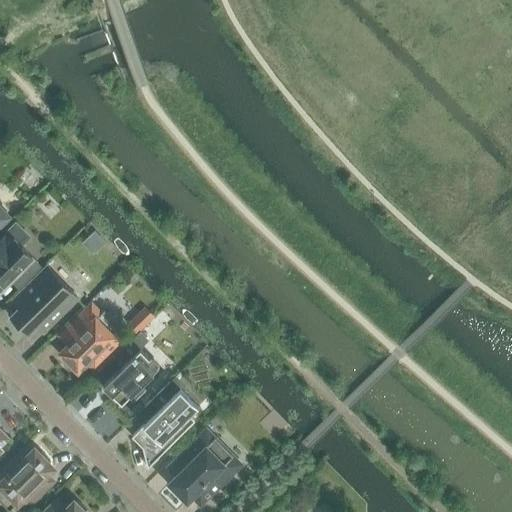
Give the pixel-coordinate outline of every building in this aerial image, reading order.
[(0,229),(10,220),(0,209),(0,229)] [(29,237),(16,224),(0,239),(0,289),(10,280),(19,289),(42,266),(20,245),(29,237)] [(14,301),(20,307),(11,316),(15,319),(15,323),(20,329),(24,329),(28,333),(36,324),(43,331),(46,328),(50,328),(56,322),(56,319),(77,298),(47,267),(12,302),(13,302),(14,301)] [(86,361),(93,368),(95,369),(125,339),(117,331),(121,327),(104,310),(100,314),(91,305),(61,335),(70,344),(61,352),(64,355),(62,356),(74,368),(75,367),(78,369),(86,361)] [(145,306),(127,324),(137,334),(155,316),(145,306)] [(141,384),(159,366),(138,345),(146,337),(141,331),(113,358),(122,366),(103,384),(121,403),(131,394),(136,399),(145,389),(141,384)] [(172,380),(176,377),(175,376),(145,407),(153,415),(132,436),(142,447),(148,467),(195,420),(190,415),(198,407),(172,380)] [(195,494),(203,502),(241,465),(207,429),(168,467),(176,475),(169,483),(187,501),(195,494)] [(0,500),(9,510),(17,502),(25,510),(54,481),(46,473),(53,467),(48,463),(50,461),(41,451),(39,453),(34,449),(28,455),(23,450),(0,472),(0,500)] [(88,511),(77,501),(76,502),(74,501),(65,509),(57,501),(45,511),(88,511)]
